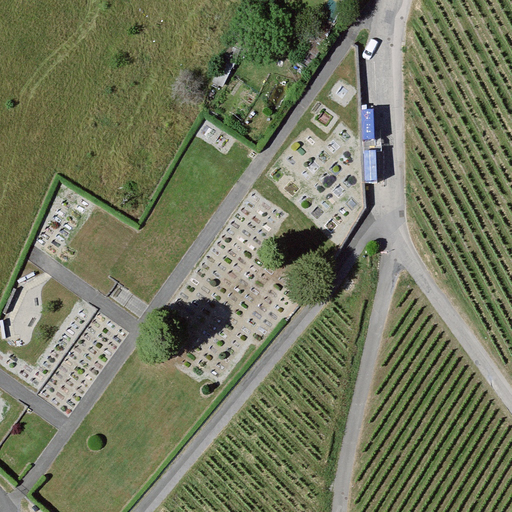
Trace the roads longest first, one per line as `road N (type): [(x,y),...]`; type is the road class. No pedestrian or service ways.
road 1 (track): [(142,511),(388,209)]
road 2 (track): [(388,209),(390,254),(340,511)]
road 3 (track): [(388,209),(413,267),(511,400)]
road 4 (residential): [(391,0),(383,67),(388,209)]
